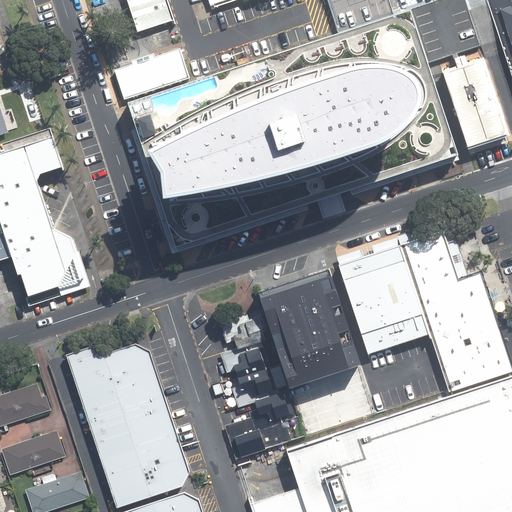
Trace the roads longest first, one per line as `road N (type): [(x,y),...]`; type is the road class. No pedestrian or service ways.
road 1 (residential): [(163,287),(511,172)]
road 2 (residential): [(64,0),(163,287)]
road 3 (residential): [(234,511),(163,287)]
road 4 (residential): [(0,341),(163,287)]
